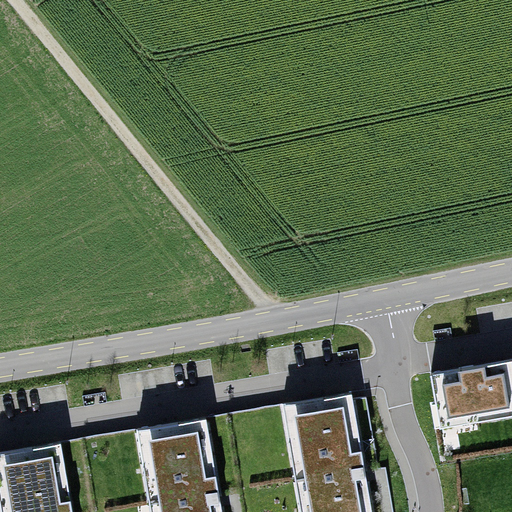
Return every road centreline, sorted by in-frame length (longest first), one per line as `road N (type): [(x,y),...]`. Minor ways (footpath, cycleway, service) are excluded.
road 1 (track): [(17,0),(278,320)]
road 2 (residential): [(382,303),(0,368)]
road 3 (residential): [(382,303),(432,511)]
road 4 (residential): [(511,276),(382,303)]
